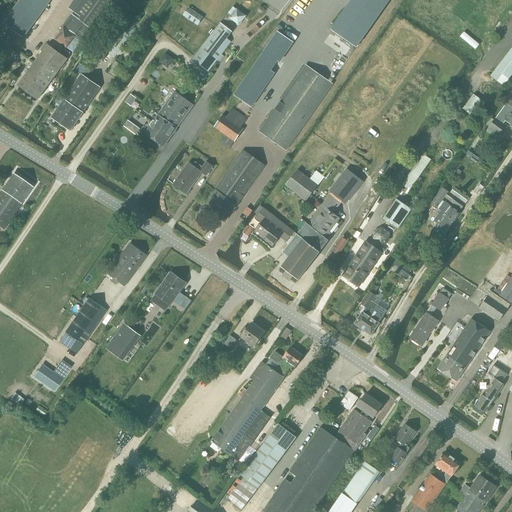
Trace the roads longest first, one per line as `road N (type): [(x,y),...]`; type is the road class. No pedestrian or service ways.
road 1 (tertiary): [(511,469),(332,343),(0,135)]
road 2 (unknown): [(203,260),(266,169),(248,123),(333,0)]
road 3 (track): [(87,511),(243,286)]
road 4 (track): [(283,0),(240,42),(124,211)]
road 5 (unknown): [(361,363),(511,152)]
road 6 (unknown): [(367,186),(289,315)]
road 7 (unknown): [(511,318),(441,419)]
